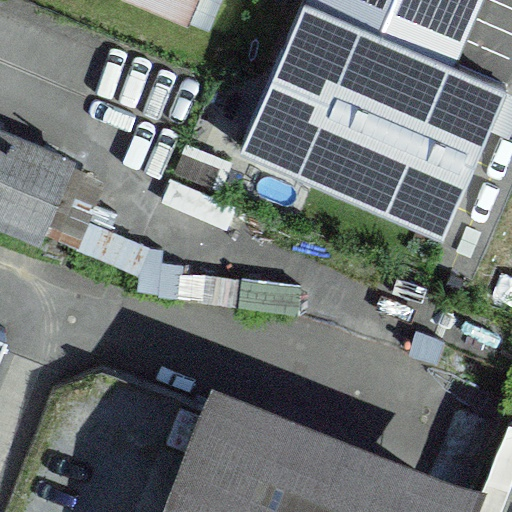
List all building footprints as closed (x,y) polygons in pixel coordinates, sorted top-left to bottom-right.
[(52,0),(189,56),(212,0),(52,0)] [(297,0),(286,28),(442,91),(478,0),(297,0)] [(246,213),(260,159),(192,141),(178,195),(246,213)] [(49,188),(0,167),(0,253),(17,261),(49,188)] [(485,511),(489,504),(219,393),(168,511),(485,511)]
